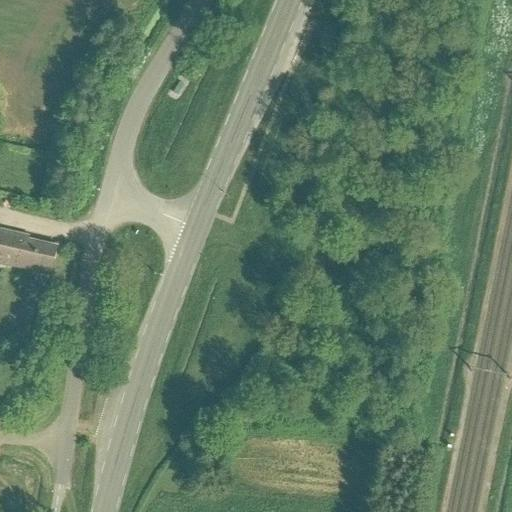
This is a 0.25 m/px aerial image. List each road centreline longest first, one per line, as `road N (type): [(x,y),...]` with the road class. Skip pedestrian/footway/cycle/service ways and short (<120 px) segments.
road 1 (track): [(196,229),(307,263),(358,253),(376,226),(406,0)]
road 2 (secondary): [(104,511),(159,320),(196,229)]
road 3 (unclassified): [(60,483),(101,207)]
road 4 (secondary): [(196,229),(288,0)]
road 5 (unclassified): [(101,207),(135,113),(196,0)]
